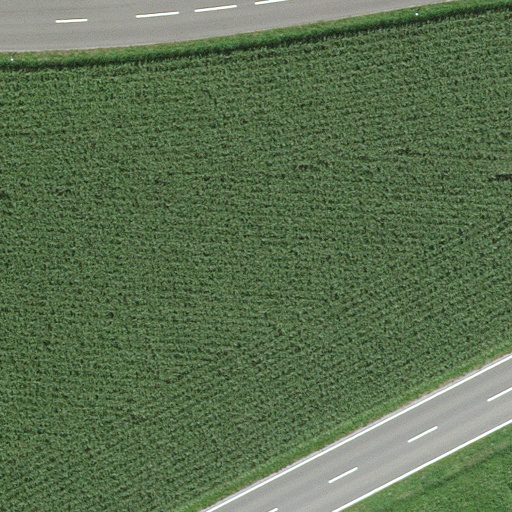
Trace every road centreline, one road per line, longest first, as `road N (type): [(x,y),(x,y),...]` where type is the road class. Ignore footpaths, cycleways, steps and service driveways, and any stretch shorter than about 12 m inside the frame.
road 1 (tertiary): [(286,0),(0,20)]
road 2 (tertiary): [(272,511),(511,389)]
